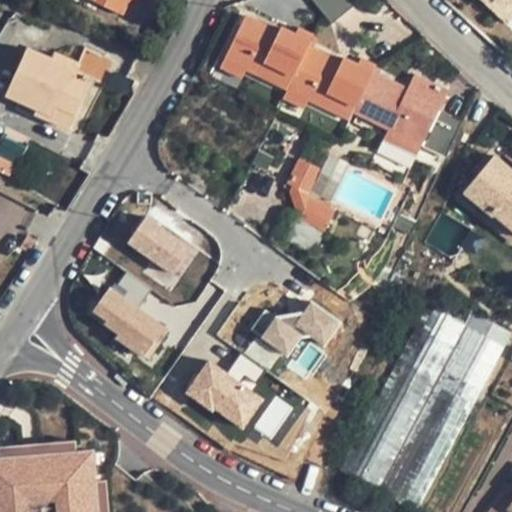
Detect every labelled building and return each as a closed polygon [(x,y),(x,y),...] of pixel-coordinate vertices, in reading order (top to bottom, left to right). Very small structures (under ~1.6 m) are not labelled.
[(93,0),(122,13),(127,0),(93,0)] [(311,0),(322,14),(339,0),(311,0)] [(511,0),(484,0),(493,9),(502,0),(511,0)] [(511,21),(511,0),(502,0),(493,9),(509,25),(511,21)] [(246,16),(226,59),(245,68),(287,90),(308,48),(310,42),(280,28),(278,32),(246,16)] [(50,57),(26,47),(4,94),(36,107),(34,112),(69,127),(92,76),(73,68),(76,61),(53,51),(50,57)] [(341,63),(308,48),(287,90),(305,99),(307,100),(317,104),(349,121),(354,110),(372,73),(343,58),(341,63)] [(241,77),(245,68),(226,59),(221,67),(241,77)] [(418,93),(408,88),(372,73),(354,110),(390,128),(422,144),(448,92),(423,81),(418,93)] [(414,76),(408,88),(418,93),(423,81),(414,76)] [(304,108),(307,100),(305,99),(287,90),(284,98),(286,100),(304,108)] [(417,155),(422,144),(390,128),(384,138),(417,155)] [(306,142),(297,159),(318,170),(327,151),(306,142)] [(499,217),(511,228),(511,167),(500,157),(467,195),(496,220),(499,217)] [(318,170),(297,159),(294,164),(284,184),(290,186),(287,191),(293,210),(301,215),(298,221),(323,235),(334,214),(307,200),(306,194),(318,170)] [(0,252),(17,258),(36,205),(0,191),(0,252)] [(194,246),(149,214),(130,241),(175,272),(194,246)] [(174,326),(112,284),(93,312),(123,332),(120,336),(152,358),(174,326)] [(280,316),(269,308),(255,328),(290,353),(304,333),(314,333),(328,342),(345,319),(314,299),(306,312),(280,316)] [(510,326),(474,310),(469,320),(426,300),(347,473),(426,509),(510,326)] [(268,396),(212,356),(187,390),(215,410),(219,405),(246,426),(268,396)] [(235,370),(266,394),(275,383),(243,359),(235,370)] [(102,511),(97,446),(0,453),(0,511),(102,511)] [(511,511),(511,494),(511,504),(511,506),(506,502),(501,498),(490,511),(511,511)]
